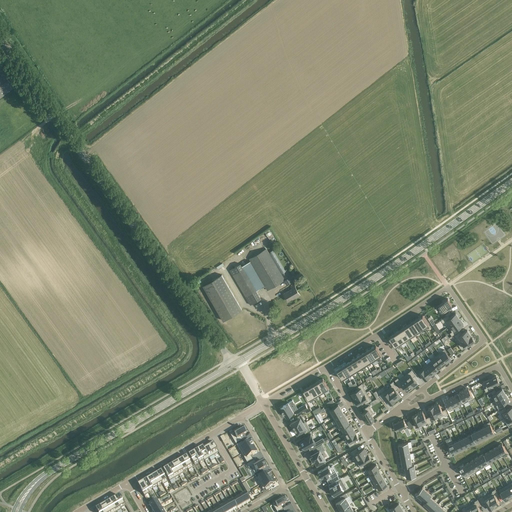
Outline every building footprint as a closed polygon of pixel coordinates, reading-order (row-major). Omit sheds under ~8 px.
[(0,70),(0,97),(14,87),(1,70),(0,70)] [(261,299),(259,296),(256,291),(265,286),(267,290),(284,280),(287,285),(292,282),(290,279),(292,278),(287,270),(284,271),(281,273),(271,256),(266,248),(265,249),(249,259),(250,261),(242,266),(241,264),(230,270),(233,275),(249,303),(250,305),(261,299)] [(223,321),(242,310),(221,275),(203,286),(223,321)] [(291,287),(292,289),(284,294),(288,301),(294,297),(295,298),(300,295),(294,285),(291,287)] [(448,299),(436,306),(442,315),(449,310),(448,308),(452,305),(448,299)] [(448,315),(441,320),(443,323),(445,322),(448,327),(459,319),(456,314),(450,318),(450,317),(448,315)] [(421,316),(417,319),(425,329),(430,326),(423,315),(421,316)] [(417,319),(413,322),(420,333),(425,329),(417,319)] [(459,319),(448,327),(452,332),(450,333),(452,336),(459,331),(458,329),(457,328),(459,327),(463,324),(459,319)] [(413,322),(408,325),(415,336),(420,333),(413,322)] [(408,325),(403,328),(410,339),(415,336),(408,325)] [(403,328),(398,331),(406,342),(410,339),(403,328)] [(460,332),(454,335),(459,343),(471,335),(467,330),(461,334),(460,332)] [(398,331),(394,334),(401,345),(406,342),(398,331)] [(390,337),(389,338),(396,348),(401,345),(394,334),(390,337)] [(471,335),(459,343),(460,343),(461,343),(465,348),(475,341),(471,335)] [(376,346),(371,349),(377,360),(382,356),(376,346)] [(371,349),(366,352),(372,363),(377,360),(371,349)] [(444,350),(439,353),(446,362),(451,359),(444,350)] [(366,352),(361,355),(368,366),(372,363),(366,352)] [(439,353),(435,356),(442,366),(446,362),(439,353)] [(361,355),(356,358),(363,369),(368,366),(361,355)] [(435,356),(430,360),(431,360),(438,369),(442,366),(435,356)] [(356,358),(351,361),(358,372),(363,369),(356,358)] [(431,360),(427,364),(434,373),(438,369),(431,360)] [(351,361),(347,364),(353,375),(358,372),(351,361)] [(347,364),(342,367),(348,378),(353,375),(347,364)] [(427,364),(422,367),(423,368),(430,376),(434,373),(427,364)] [(342,367),(337,371),(343,381),(348,378),(342,367)] [(423,368),(418,372),(425,380),(430,376),(423,368)] [(412,370),(404,376),(412,387),(417,383),(413,377),(415,375),(412,370)] [(399,377),(395,380),(400,387),(403,385),(407,391),(412,387),(404,376),(400,379),(399,377)] [(490,379),(484,382),(486,388),(484,389),(486,392),(494,388),(492,385),(499,382),(496,376),(494,376),(493,377),(492,376),(489,378),(490,379)] [(323,379),(318,382),(324,393),(329,390),(323,379)] [(392,386),(387,389),(395,400),(400,396),(396,390),(398,388),(393,381),(390,384),(392,386)] [(313,384),(319,395),(324,393),(318,382),(313,384)] [(313,384),(308,387),(313,396),(314,398),(319,395),(313,384)] [(358,390),(351,393),(355,399),(366,392),(362,384),(356,387),(358,390)] [(308,387),(303,390),(308,399),(310,402),(315,399),(314,398),(313,396),(308,387)] [(468,388),(463,390),(468,401),(473,398),(468,388)] [(387,389),(379,395),(383,400),(386,398),(390,404),(396,400),(395,400),(387,389)] [(494,390),(487,394),(489,397),(491,396),(494,401),(505,395),(502,389),(496,393),(494,390)] [(463,390),(458,393),(459,394),(459,393),(463,402),(463,403),(468,401),(463,390)] [(355,399),(354,399),(358,405),(364,401),(366,404),(371,400),(366,392),(355,399)] [(459,394),(454,396),(458,404),(463,402),(459,393),(459,394)] [(505,395),(494,401),(499,410),(504,407),(503,404),(509,400),(505,395)] [(454,396),(449,398),(454,409),(459,406),(458,404),(454,396)] [(449,398),(444,401),(449,411),(454,409),(449,398)] [(283,405),(279,407),(281,410),(282,410),(282,411),(284,413),(286,417),(294,412),(290,406),(294,403),(292,400),(288,403),(283,406),(283,405)] [(439,403),(433,406),(439,418),(444,415),(445,416),(448,415),(445,409),(442,410),(439,403)] [(305,404),(295,410),(296,413),(297,415),(308,408),(305,404)] [(338,405),(328,411),(331,416),(341,410),(338,405)] [(365,411),(362,413),(368,423),(374,419),(371,414),(373,413),(369,406),(363,409),(365,411)] [(433,406),(428,408),(432,416),(429,417),(431,422),(435,421),(434,420),(439,418),(433,406)] [(505,407),(499,411),(504,419),(511,414),(511,406),(506,410),(505,407)] [(319,407),(312,411),(315,415),(316,414),(322,411),(321,409),(319,407)] [(341,410),(331,416),(334,420),(344,414),(341,410)] [(422,411),(417,413),(423,425),(428,423),(428,424),(431,422),(429,417),(426,418),(422,411)] [(417,413),(412,416),(415,423),(412,425),(413,426),(415,430),(418,429),(418,428),(423,425),(417,413)] [(291,424),(290,425),(293,429),(293,428),(294,429),(306,422),(301,414),(296,417),(297,419),(290,423),(291,424)] [(344,414),(334,420),(337,425),(347,419),(344,414)] [(347,419),(337,425),(340,430),(340,429),(350,424),(349,424),(347,419)] [(394,425),(393,425),(395,430),(396,429),(396,430),(407,425),(404,419),(393,424),(394,425)] [(294,430),(293,430),(296,434),(297,434),(297,435),(304,431),(305,433),(310,430),(306,422),(294,429),(294,430)] [(489,422),(484,425),(485,427),(489,435),(494,433),(489,422)] [(350,424),(340,429),(340,430),(343,434),(353,428),(350,423),(349,424),(350,424)] [(230,435),(236,445),(243,441),(241,437),(247,433),(242,425),(237,427),(239,430),(233,433),(230,435)] [(485,427),(480,429),(484,437),(489,435),(485,427)] [(353,428),(343,434),(345,439),(356,433),(353,428)] [(480,429),(476,431),(480,439),(484,437),(480,429)] [(476,431),(471,433),(471,434),(472,434),(475,442),(475,441),(480,439),(476,431)] [(356,433),(345,439),(350,446),(355,443),(354,441),(359,438),(356,433)] [(302,440),(300,441),(304,449),(308,447),(309,449),(310,450),(325,441),(323,437),(315,442),(311,434),(305,437),(305,436),(300,439),(301,439),(302,440)] [(471,434),(467,436),(471,444),(476,442),(475,441),(475,442),(472,434),(471,434)] [(467,436),(462,438),(466,447),(471,444),(467,436)] [(462,438),(458,441),(462,449),(466,447),(462,438)] [(447,443),(452,454),(457,451),(453,443),(452,441),(447,443)] [(458,441),(453,443),(457,451),(462,449),(458,441)] [(213,442),(208,445),(214,456),(219,453),(213,442)] [(242,442),(237,445),(242,455),(254,448),(251,442),(244,446),(242,442)] [(411,442),(398,444),(399,450),(409,448),(412,447),(411,442)] [(312,456),(311,457),(313,461),(314,460),(317,465),(326,460),(324,457),(321,452),(324,450),(325,449),(322,444),(313,449),(315,452),(311,455),(312,456)] [(502,444),(497,447),(503,457),(508,454),(502,444)] [(208,445),(203,447),(209,458),(211,461),(216,458),(214,456),(208,445)] [(203,447),(198,450),(204,460),(204,461),(209,458),(203,447)] [(497,447),(493,449),(497,457),(498,460),(503,457),(497,447)] [(254,448),(242,455),(247,463),(253,460),(251,456),(257,453),(254,448)] [(357,449),(351,452),(356,460),(368,453),(367,453),(364,448),(358,451),(357,449)] [(493,449),(488,452),(493,460),(497,457),(493,449)] [(198,450),(194,453),(199,462),(199,463),(204,460),(198,450)] [(484,454),(484,455),(488,463),(493,460),(488,452),(484,454)] [(194,453),(189,456),(194,465),(199,462),(194,453)] [(368,453),(356,460),(361,468),(366,465),(365,463),(371,459),(368,453),(367,453),(368,453)] [(410,454),(400,455),(401,461),(411,459),(414,459),(413,453),(410,454)] [(484,454),(479,457),(485,467),(486,470),(491,467),(489,464),(488,463),(484,455),(484,454)] [(187,457),(182,460),(188,469),(188,470),(188,471),(193,468),(187,457)] [(479,457),(474,459),(480,469),(485,467),(479,457)] [(474,459),(469,462),(475,472),(480,469),(474,459)] [(182,460),(178,462),(183,472),(184,472),(188,470),(188,469),(182,460)] [(254,461),(247,465),(249,469),(247,470),(252,477),(255,475),(262,471),(261,470),(266,467),(263,461),(256,464),(254,461)] [(178,462),(173,465),(179,476),(184,473),(184,472),(183,472),(178,462)] [(469,462),(465,465),(471,475),(475,472),(469,462)] [(376,464),(366,470),(369,475),(378,470),(379,470),(376,464)] [(173,465),(168,468),(175,479),(179,476),(173,465)] [(465,465),(460,468),(465,478),(471,475),(465,465)] [(329,466),(318,472),(321,477),(324,476),(326,478),(330,475),(329,473),(332,471),(330,468),(331,468),(330,467),(329,466)] [(168,468),(163,471),(170,481),(175,479),(168,468)] [(369,475),(368,475),(371,481),(373,479),(381,474),(379,470),(378,470),(369,475)] [(162,472),(157,474),(162,483),(163,485),(168,482),(162,472)] [(261,473),(255,477),(260,485),(272,478),(269,473),(262,477),(261,473)] [(157,474),(152,477),(157,486),(162,483),(157,474)] [(381,474),(373,479),(376,484),(384,479),(381,474)] [(337,475),(327,481),(329,484),(339,478),(337,475)] [(152,477),(148,480),(153,489),(157,486),(152,477)] [(272,478),(260,485),(263,490),(263,491),(265,489),(266,491),(266,492),(270,489),(269,487),(275,484),(272,478)] [(341,478),(329,485),(330,487),(330,488),(334,495),(347,488),(341,478)] [(376,484),(374,485),(377,490),(386,485),(387,484),(384,479),(376,484)] [(148,480),(143,483),(148,491),(153,489),(148,480)] [(245,482),(242,484),(247,493),(249,492),(250,491),(245,482)] [(143,483),(138,485),(144,496),(149,493),(148,491),(143,483)] [(422,487),(416,494),(420,498),(427,491),(422,487)] [(504,487),(499,490),(505,500),(509,497),(504,487)] [(493,492),(488,495),(494,506),(500,503),(495,496),(498,495),(495,489),(492,491),(493,492)] [(427,491),(420,498),(425,502),(430,496),(431,495),(427,491)] [(246,493),(241,496),(246,504),(250,501),(246,493)] [(342,499),(336,503),(340,509),(350,504),(346,497),(348,496),(346,493),(340,497),(342,499)] [(482,497),(479,498),(482,504),(485,502),(489,509),(494,506),(488,495),(483,498),(482,497)] [(120,496),(115,499),(121,509),(126,506),(120,496)] [(241,496),(237,498),(242,506),(246,504),(241,496)] [(275,501),(271,503),(276,511),(279,511),(283,510),(281,506),(287,503),(283,496),(279,498),(280,500),(276,502),(275,501)] [(425,502),(423,503),(428,507),(434,500),(430,496),(425,502)] [(233,501),(237,508),(242,506),(237,498),(233,501)] [(115,499),(110,502),(116,511),(117,511),(122,510),(121,509),(115,499)] [(159,499),(150,505),(152,510),(160,505),(162,504),(159,499)] [(233,500),(229,503),(233,510),(237,508),(233,501),(233,500)] [(434,500),(428,507),(432,511),(438,504),(434,500)] [(475,502),(470,505),(474,511),(481,511),(478,507),(481,505),(477,500),(474,501),(475,502)] [(116,511),(110,502),(106,504),(110,511),(116,511)] [(229,503),(224,505),(228,511),(230,511),(233,510),(229,503)] [(397,504),(389,509),(390,511),(395,511),(402,508),(399,503),(397,504)]
